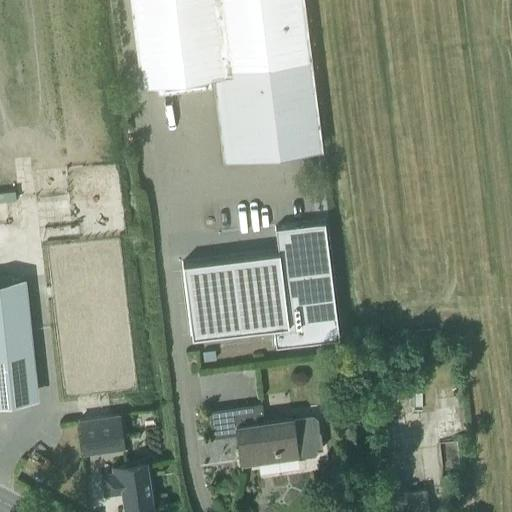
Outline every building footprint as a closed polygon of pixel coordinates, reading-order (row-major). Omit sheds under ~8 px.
[(315,149),(296,0),(135,0),(146,84),(218,76),(219,86),(220,92),(222,104),(224,109),(228,115),(234,121),(239,125),(242,126),(247,128),(239,159),(315,149)] [(277,250),(181,262),(190,336),(272,326),(274,345),(338,337),(324,221),(274,227),(277,250)] [(0,400),(24,398),(12,278),(0,279),(0,400)] [(263,421),(260,403),(208,410),(211,437),(235,434),(239,464),(297,456),(296,452),(303,451),(308,454),(313,454),(316,449),(321,449),(319,431),(317,430),(317,429),(315,419),(311,416),(301,417),(298,421),(292,422),(292,417),(263,421)] [(83,450),(123,444),(118,413),(78,418),(83,450)] [(125,511),(128,511),(151,509),(144,461),(113,466),(114,472),(102,474),(105,492),(122,489),(125,511)] [(396,511),(428,511),(427,496),(395,500),(396,511)]
